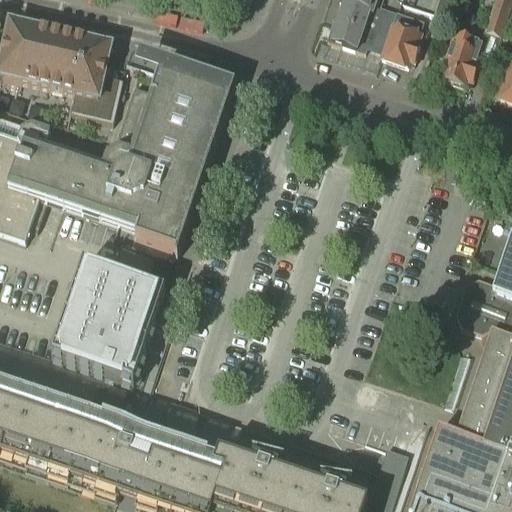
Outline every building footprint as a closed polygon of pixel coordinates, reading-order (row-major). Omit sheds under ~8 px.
[(333,28),(327,46),(364,58),(367,50),(371,51),(382,19),(378,18),(383,1),(388,2),(388,0),(344,0),(342,6),(339,5),(339,7),(344,9),(338,29),(333,28)] [(440,0),(434,20),(444,23),(451,0),(440,0)] [(496,0),(483,38),(501,44),(511,10),(511,0),(496,0)] [(382,19),(371,51),(384,56),(394,23),(382,19)] [(384,56),(381,64),(407,73),(409,67),(414,69),(419,52),(415,50),(420,38),(419,37),(422,27),(411,24),(396,19),(394,23),(384,56)] [(10,30),(0,72),(0,83),(74,100),(69,120),(113,130),(123,87),(110,84),(113,72),(106,71),(107,63),(110,53),(10,30)] [(477,71),(474,70),(482,48),(455,38),(440,84),(466,92),(468,86),(472,88),(477,71)] [(511,68),(508,67),(496,103),(511,108),(511,68)] [(0,240),(25,249),(40,205),(137,238),(135,244),(177,258),(175,262),(177,263),(177,261),(229,104),(154,79),(154,80),(157,81),(151,99),(136,94),(116,148),(104,154),(50,136),(50,135),(32,129),(22,134),(0,126),(0,240)] [(437,434),(411,511),(511,511),(511,242),(496,292),(478,286),(465,292),(455,322),(462,334),(482,341),(488,338),(490,338),(456,441),(437,434)] [(52,366),(51,366),(134,394),(175,270),(173,269),(130,255),(121,252),(111,280),(83,271),(52,366)] [(358,379),(374,383),(389,327),(372,323),(358,379)] [(150,381),(148,397),(158,399),(161,383),(150,381)] [(0,462),(118,502),(139,440),(0,393),(0,462)] [(171,409),(164,429),(173,434),(183,438),(194,441),(195,440),(196,435),(198,430),(198,424),(198,419),(199,418),(171,408),(171,409)] [(157,446),(136,509),(146,511),(366,511),(367,509),(346,502),(351,488),(339,486),(324,481),(320,494),(277,479),(282,466),(270,464),(256,459),(252,471),(217,459),(215,465),(157,446)]
